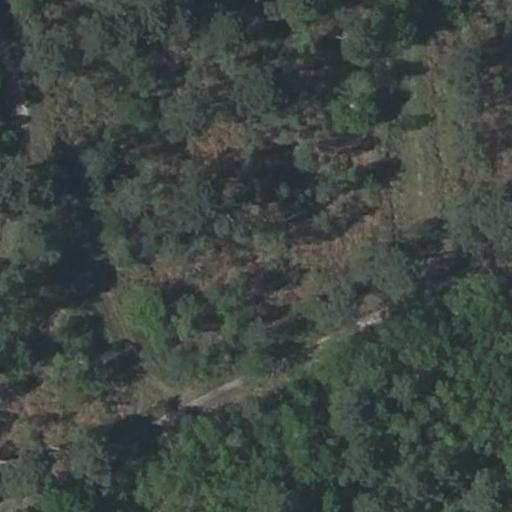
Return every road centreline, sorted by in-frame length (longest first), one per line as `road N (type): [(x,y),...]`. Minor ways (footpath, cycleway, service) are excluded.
road 1 (track): [(0,500),(425,308),(511,252)]
road 2 (track): [(19,72),(168,430)]
road 3 (track): [(408,0),(425,308)]
road 4 (track): [(0,27),(19,72),(20,146),(0,194)]
